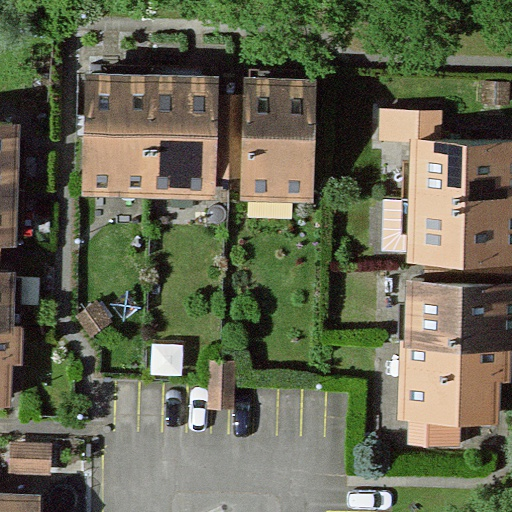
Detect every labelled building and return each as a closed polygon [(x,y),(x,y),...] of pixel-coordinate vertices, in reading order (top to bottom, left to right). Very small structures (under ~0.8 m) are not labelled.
[(226,88),(94,84),(90,200),(223,204),(226,88)] [(325,91),(254,91),(252,206),(324,207),(325,91)] [(444,114),(386,111),(384,147),(421,148),(442,148),(444,114)] [(24,131),(0,129),(0,252),(21,253),(24,131)] [(511,151),(442,148),(421,148),(416,272),(511,275),(511,151)] [(21,279),(0,277),(0,413),(13,415),(21,279)] [(511,298),(413,292),(411,362),(509,367),(511,367),(511,298)] [(505,447),(509,367),(411,362),(406,441),(505,447)] [(55,447),(13,443),(10,480),(52,483),(55,447)] [(0,511),(50,511),(51,499),(0,496),(0,511)]
